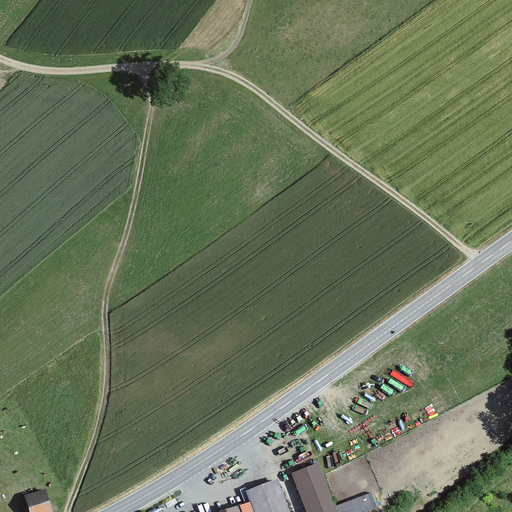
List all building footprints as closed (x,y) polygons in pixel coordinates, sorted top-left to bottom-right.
[(318,465),(291,475),(305,511),(336,511),(334,507),(318,465)] [(290,511),(277,480),(247,492),(251,503),(254,511),(290,511)] [(50,511),(45,493),(23,499),(26,511),(50,511)] [(372,493),(334,507),(336,511),(369,511),(378,509),(372,493)] [(254,511),(251,503),(227,511),(254,511)]
